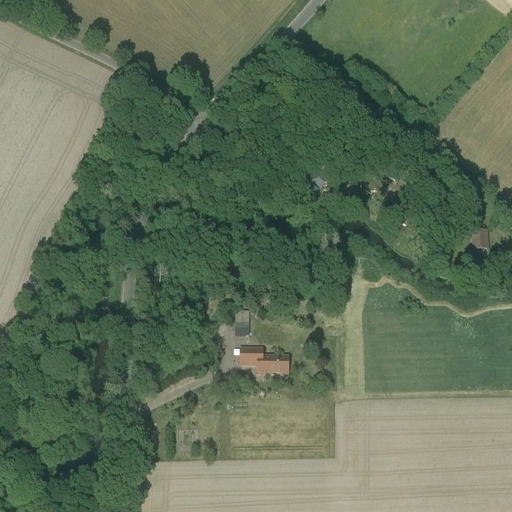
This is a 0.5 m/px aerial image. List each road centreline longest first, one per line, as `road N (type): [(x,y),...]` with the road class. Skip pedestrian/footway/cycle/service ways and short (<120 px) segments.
road 1 (unclassified): [(117,511),(133,246),(159,178),(202,128)]
road 2 (unclassified): [(202,128),(127,69),(0,4)]
road 3 (unclassified): [(202,128),(312,0)]
